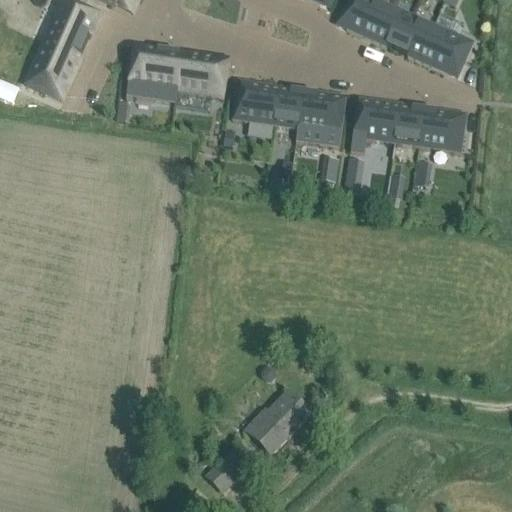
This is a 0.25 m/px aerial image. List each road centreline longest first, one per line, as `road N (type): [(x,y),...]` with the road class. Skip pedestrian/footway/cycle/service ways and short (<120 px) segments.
road 1 (residential): [(160,21),(477,104)]
road 2 (residential): [(74,114),(116,26),(160,21)]
